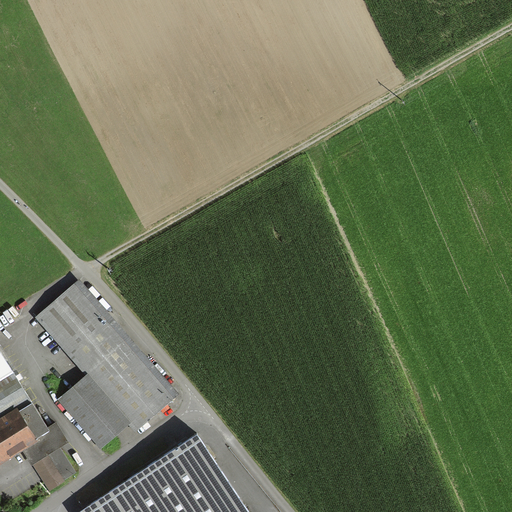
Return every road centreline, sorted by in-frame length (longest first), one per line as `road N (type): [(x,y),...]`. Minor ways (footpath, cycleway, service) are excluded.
road 1 (track): [(511,27),(85,271)]
road 2 (residential): [(44,511),(200,406)]
